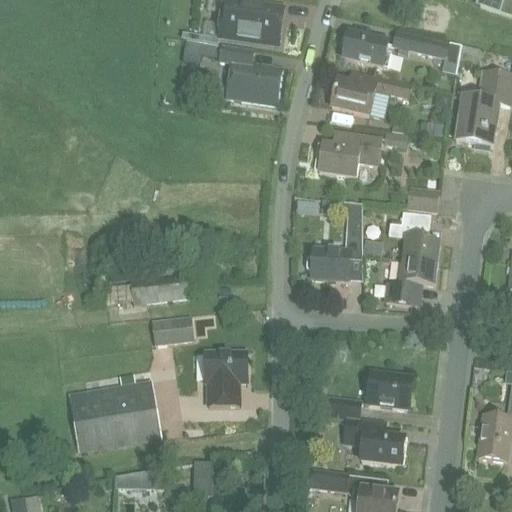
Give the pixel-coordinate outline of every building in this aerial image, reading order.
[(483,0),(481,7),(500,14),(504,0),(483,0)] [(511,18),(511,0),(504,0),(500,14),(511,18)] [(277,48),(282,12),(223,5),(218,41),(277,48)] [(392,58),(386,57),(388,45),(349,36),(343,62),(388,72),(392,58)] [(396,36),(393,50),(445,62),(448,48),(396,36)] [(448,48),(445,62),(442,76),(456,79),(459,62),(461,51),(448,48)] [(252,55),(221,50),(218,66),(231,68),(226,102),(276,110),(282,71),(251,67),(252,55)] [(338,83),(332,111),(369,120),(383,123),(389,99),(409,104),(413,88),(376,79),(353,74),(350,86),(338,83)] [(511,110),(511,109),(511,80),(483,76),(479,103),(463,100),(456,145),(476,148),(475,154),(490,156),(491,150),(493,151),(500,108),(511,110)] [(450,98),(438,96),(435,107),(447,110),(450,98)] [(324,148),(319,177),(357,183),(359,167),(379,170),(383,143),(351,138),(332,135),(330,149),(324,148)] [(404,150),(406,138),(386,135),(384,147),(404,150)] [(437,216),(440,196),(412,192),(409,212),(437,216)] [(321,203),(321,216),(340,217),(341,206),(321,203)] [(313,284),(350,286),(351,263),(363,264),(363,208),(341,206),(340,217),(347,218),(345,256),(315,254),(314,261),(311,261),(308,264),(307,273),(310,275),(313,275),(313,284)] [(405,242),(402,264),(438,269),(441,247),(423,244),(424,230),(430,231),(432,220),(404,217),(402,229),(391,228),(389,240),(405,242)] [(108,250),(112,286),(127,285),(123,249),(108,250)] [(386,279),(385,252),(370,252),(371,280),(386,279)] [(435,290),(438,269),(402,264),(399,289),(388,288),(386,307),(412,310),(415,288),(435,290)] [(188,279),(131,286),(134,308),(190,302),(188,279)] [(155,351),(195,346),(192,320),(152,325),(155,351)] [(205,387),(209,387),(209,411),(239,411),(239,387),(247,387),(247,357),(204,357),(205,387)] [(407,413),(412,382),(373,377),(369,408),(407,413)] [(79,458),(162,444),(152,384),(69,398),(79,458)] [(321,419),(348,422),(358,424),(360,406),(323,401),(321,419)] [(506,466),(511,424),(511,423),(485,420),(479,462),(506,466)] [(358,424),(348,422),(345,447),(364,450),(362,465),(401,470),(404,442),(374,439),(376,426),(358,424)] [(115,492),(164,494),(165,480),(159,475),(115,482),(115,492)] [(348,479),(314,475),(312,492),(346,496),(348,479)] [(396,497),(353,492),(352,502),(360,503),(359,511),(395,511),(396,506),(395,506),(396,497)] [(44,511),(42,498),(14,503),(15,511),(44,511)]
